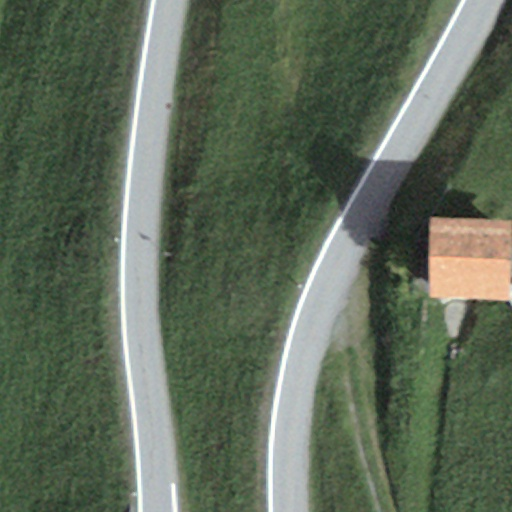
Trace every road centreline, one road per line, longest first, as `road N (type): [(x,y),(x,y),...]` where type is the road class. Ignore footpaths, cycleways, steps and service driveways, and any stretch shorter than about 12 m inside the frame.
road 1 (unclassified): [(481,0),(312,315),(294,368),(288,427),(293,511)]
road 2 (unclassified): [(157,511),(135,227),(168,0)]
road 3 (track): [(324,292),(343,309),(365,447),(385,511)]
